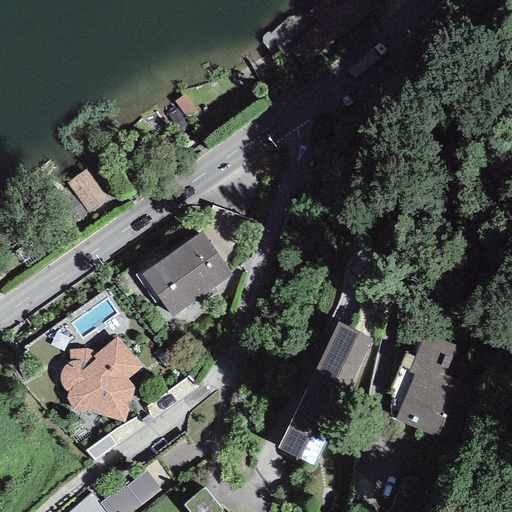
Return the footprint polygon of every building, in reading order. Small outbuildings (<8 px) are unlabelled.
[(309,61),(385,0),(331,0),(288,35),(309,61)] [(195,111),(184,95),(174,101),(186,118),(195,111)] [(67,183),(88,210),(106,196),(87,170),(67,183)] [(232,274),(203,232),(142,274),(172,318),(232,274)] [(373,339),(339,322),(278,448),(312,464),(373,339)] [(424,333),(408,372),(413,374),(395,419),(435,436),(469,352),(429,335),(424,333)] [(128,380),(141,368),(116,337),(96,353),(86,349),(69,350),(70,362),(68,364),(65,366),(62,369),(60,373),(59,377),(60,382),(62,387),(65,390),(68,394),(67,399),(73,410),(86,414),(86,411),(124,423),(133,387),(128,380)] [(147,462),(165,480),(175,471),(157,453),(147,462)] [(92,494),(69,511),(135,511),(162,491),(144,469),(100,505),(92,494)] [(183,505),(188,511),(224,511),(204,488),(183,505)]
